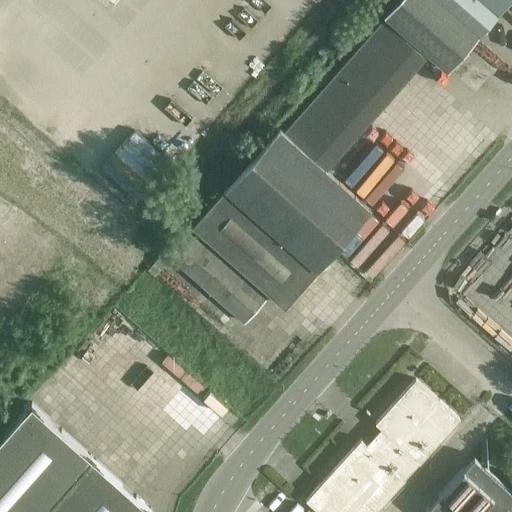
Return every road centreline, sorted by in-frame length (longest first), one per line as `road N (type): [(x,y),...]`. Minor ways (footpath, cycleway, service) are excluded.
road 1 (unclassified): [(213,511),(235,471),(397,286)]
road 2 (unknown): [(170,0),(111,66),(83,81),(51,77),(0,31)]
road 3 (unclassified): [(397,286),(511,158)]
road 4 (unclassified): [(511,394),(397,286)]
